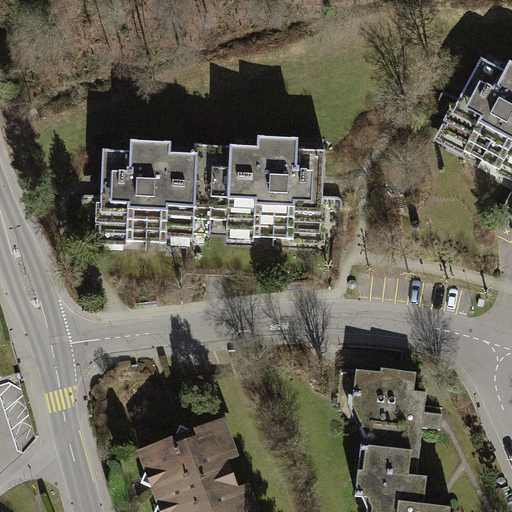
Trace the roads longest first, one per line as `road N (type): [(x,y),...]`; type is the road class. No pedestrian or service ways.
road 1 (residential): [(50,347),(307,318),(474,333)]
road 2 (tertiary): [(88,511),(50,347)]
road 3 (tertiary): [(50,347),(0,201)]
